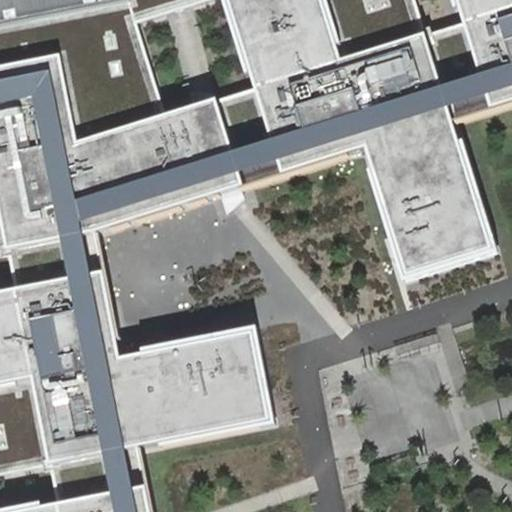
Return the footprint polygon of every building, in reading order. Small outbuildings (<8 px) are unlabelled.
[(0,0),(0,306),(116,285),(107,238),(296,176),(236,0),(0,0)] [(236,0),(296,176),(379,150),(420,297),(511,267),(511,234),(476,122),(502,113),(465,0),(236,0)] [(511,0),(465,0),(502,113),(511,109),(511,0)] [(0,306),(0,511),(95,511),(170,500),(163,460),(296,435),(276,335),(143,363),(127,283),(116,285),(0,306)] [(172,511),(170,500),(95,511),(172,511)]
